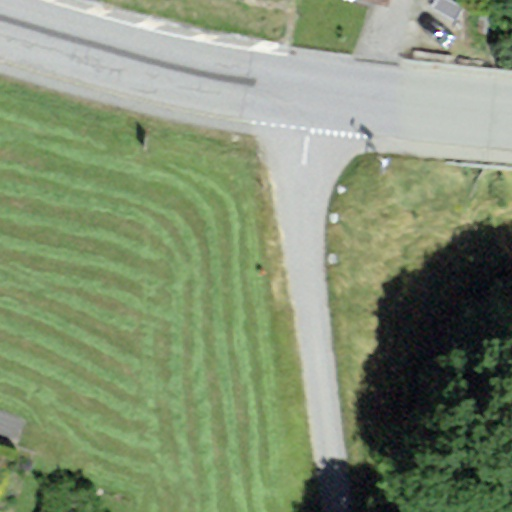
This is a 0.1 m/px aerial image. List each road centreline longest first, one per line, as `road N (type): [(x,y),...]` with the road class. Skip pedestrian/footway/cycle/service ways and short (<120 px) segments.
road 1 (unclassified): [(308,98),(301,177),(338,511)]
road 2 (secondary): [(0,26),(199,79),(308,98)]
road 3 (secondary): [(308,98),(511,117)]
